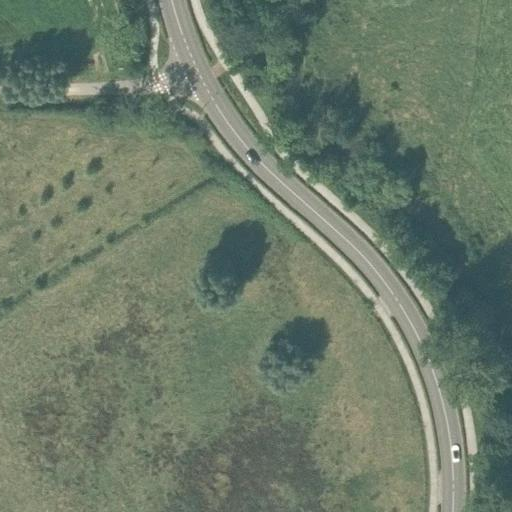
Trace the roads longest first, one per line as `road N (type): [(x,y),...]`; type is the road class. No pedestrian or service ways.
road 1 (tertiary): [(452,511),(446,414),(413,320),(372,263),(248,149),(199,77)]
road 2 (unclassified): [(0,93),(199,77)]
